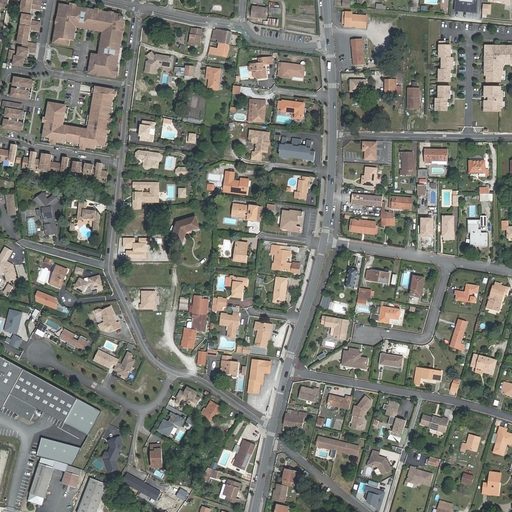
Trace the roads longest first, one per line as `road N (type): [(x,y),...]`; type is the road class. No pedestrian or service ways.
road 1 (residential): [(173,373),(145,352),(113,283),(120,163)]
road 2 (residential): [(286,369),(511,417)]
road 3 (residential): [(332,134),(511,136)]
road 4 (residential): [(40,355),(146,409),(173,373)]
road 5 (residential): [(448,261),(423,339),(364,335)]
road 6 (tertiary): [(286,369),(324,241)]
road 7 (residential): [(324,241),(448,261)]
road 8 (residential): [(120,163),(0,138)]
road 9 (unknown): [(385,511),(422,395)]
road 10 (residential): [(365,511),(268,443)]
